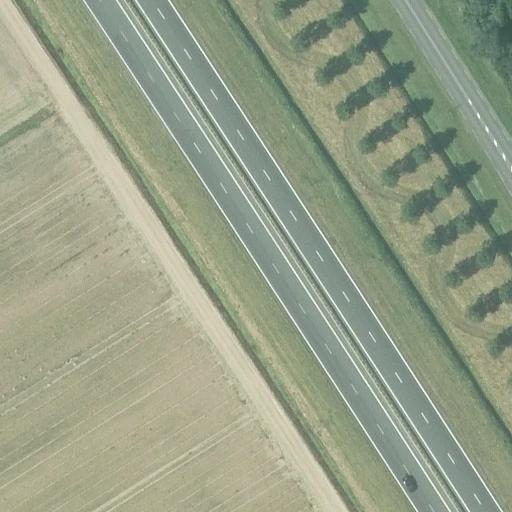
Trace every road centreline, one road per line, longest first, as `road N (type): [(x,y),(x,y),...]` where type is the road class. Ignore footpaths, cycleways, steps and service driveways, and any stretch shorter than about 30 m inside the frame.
road 1 (trunk): [(484,511),(150,0)]
road 2 (trunk): [(99,0),(432,511)]
